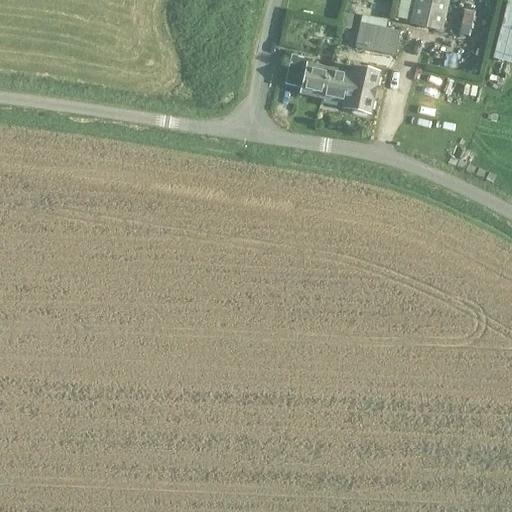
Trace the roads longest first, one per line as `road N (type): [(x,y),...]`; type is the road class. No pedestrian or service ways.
road 1 (unclassified): [(511,214),(384,158),(248,134)]
road 2 (unclassified): [(248,134),(0,98)]
road 3 (unclassified): [(248,134),(275,0)]
